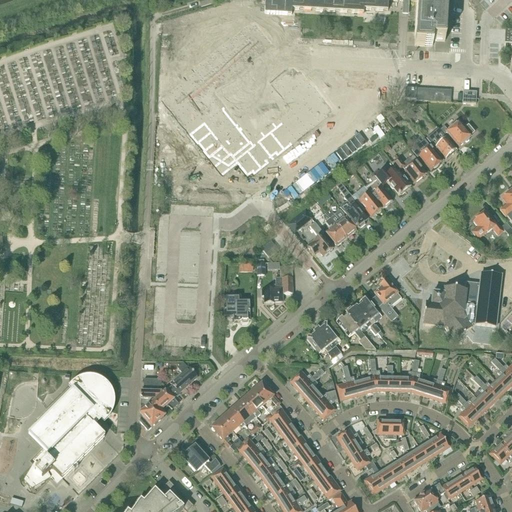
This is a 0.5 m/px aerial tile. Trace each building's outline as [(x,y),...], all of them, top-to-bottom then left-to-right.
[(265,0),(264,14),(263,39),(265,39),(265,41),(290,42),(292,10),(363,14),(364,11),(388,12),(388,1),(402,2),(402,11),(408,11),(408,2),(416,2),(414,46),(432,47),(432,41),(444,42),(446,0),(265,0)] [(170,98),(162,106),(209,164),(213,162),(229,171),(236,166),(251,184),(257,179),(256,176),(267,167),(270,169),(279,160),(278,158),(290,148),(293,150),(303,141),(302,140),(307,134),(309,136),(314,132),(313,130),(325,119),(326,121),(332,116),(294,70),(272,89),(278,96),(282,92),(298,113),(254,151),(208,99),(212,96),(208,92),(258,50),(262,54),(268,48),(249,26),(192,76),(195,79),(188,86),(187,84),(177,91),(179,93),(171,99),(170,98)] [(451,91),(405,89),(404,100),(416,100),(416,102),(450,104),(451,91)] [(476,93),(462,92),(462,104),(475,105),(476,93)] [(401,123),(394,115),(387,121),(393,129),(401,123)] [(414,116),(409,119),(415,127),(420,123),(414,116)] [(468,140),(470,138),(458,123),(452,128),(448,132),(440,122),(435,126),(446,139),(447,140),(450,138),(459,148),(465,143),(466,144),(469,141),(468,140)] [(436,148),(445,159),(451,155),(453,155),(454,154),(454,152),(456,150),(447,140),(446,139),(439,145),(433,138),(428,142),(434,149),(436,148)] [(436,156),(424,141),(418,146),(419,147),(413,152),(412,151),(411,152),(417,159),(419,158),(426,166),(427,165),(431,171),(433,169),(436,169),(438,168),(439,164),(440,164),(436,158),(436,156)] [(415,184),(425,175),(417,165),(419,163),(413,156),(403,164),(398,159),(391,164),(398,173),(403,170),(404,172),(415,184)] [(400,196),(401,195),(404,194),(405,193),(406,191),(410,188),(400,176),(395,169),(389,174),(386,170),(376,178),(383,187),(387,183),(390,186),(390,187),(392,190),(393,190),(398,197),(400,196)] [(392,202),(381,190),(383,188),(374,177),(369,181),(371,184),(376,191),(372,193),(372,196),(371,197),(382,210),(384,208),(387,208),(387,206),(392,202)] [(351,198),(343,187),(340,184),(337,186),(346,197),(344,199),(347,203),(346,203),(344,204),(343,204),(342,205),(341,207),(340,208),(356,229),(358,228),(361,228),(364,226),(363,224),(366,222),(365,220),(362,216),(362,214),(354,204),(355,202),(351,198)] [(371,197),(369,194),(364,188),(351,198),(355,202),(359,208),(361,206),(371,219),(377,214),(378,215),(381,213),(381,211),(382,210),(371,197)] [(500,211),(506,218),(511,213),(511,191),(503,199),(507,205),(500,211)] [(324,203),(320,199),(315,203),(319,208),(324,203)] [(340,211),(334,216),(332,213),(327,216),(345,239),(350,236),(350,237),(355,233),(354,232),(356,231),(345,218),(340,211)] [(302,227),(311,220),(305,212),(296,219),(302,227)] [(503,232),(495,223),(493,224),(485,213),(473,223),(478,229),(472,233),(478,240),(485,234),(486,235),(492,229),(498,236),(503,232)] [(325,234),(336,247),(337,246),(337,247),(342,243),(342,242),(345,239),(327,216),(324,219),(326,223),(325,224),(329,228),(331,227),(332,228),(325,234)] [(323,234),(318,227),(314,223),(309,227),(317,237),(318,236),(319,238),(307,248),(314,257),(319,254),(323,258),(324,256),(327,255),(328,253),(333,249),(322,236),(323,234)] [(511,239),(511,230),(506,224),(501,228),(511,240),(511,239)] [(274,247),(271,242),(261,250),(265,254),(274,247)] [(269,259),(278,251),(274,247),(265,254),(269,259)] [(242,264),(241,272),(255,273),(256,264),(242,264)] [(257,277),(265,276),(265,264),(256,265),(257,277)] [(456,341),(469,331),(488,333),(500,335),(507,274),(480,271),(478,285),(467,284),(466,292),(444,290),(443,295),(432,294),(430,305),(425,305),(422,327),(445,330),(446,329),(449,333),(450,332),(456,341)] [(263,298),(264,304),(274,304),(274,303),(282,303),(282,295),(282,289),(282,284),(282,279),(280,279),(275,279),(276,286),(273,286),(273,290),(261,291),(261,298),(263,298)] [(379,309),(391,323),(398,318),(392,310),(394,309),(392,307),(401,300),(386,282),(386,283),(382,282),(381,286),(380,287),(381,289),(375,295),(383,305),(379,309)] [(224,305),(224,317),(233,317),(234,322),(239,322),(239,323),(240,323),(242,325),(247,325),(248,322),(249,323),(249,304),(240,304),(239,297),(224,297),(224,305)] [(373,325),(381,319),(366,299),(365,300),(364,299),(362,299),(360,301),(359,303),(360,304),(355,307),(378,335),(381,338),(383,336),(376,326),(375,327),(373,325)] [(347,314),(345,315),(362,335),(362,334),(370,328),(371,330),(375,336),(374,336),(378,341),(381,338),(378,335),(355,307),(351,310),(350,309),(346,312),(347,314)] [(362,335),(345,315),(341,318),(339,317),(336,319),(336,321),(337,322),(335,324),(348,339),(354,334),(360,340),(358,342),(365,351),(376,351),(362,335)] [(338,340),(326,325),(323,325),(315,331),(337,358),(341,354),(333,344),(338,340)] [(307,341),(319,356),(325,351),(328,354),(327,354),(333,361),(337,358),(315,331),(307,338),(306,341),(307,341)] [(493,361),(511,381),(511,366),(509,369),(506,366),(504,368),(495,359),(493,361)] [(374,378),(376,392),(387,392),(387,378),(380,378),(379,372),(376,372),(374,360),(372,361),(374,378)] [(361,381),(364,395),(375,393),(376,392),(374,378),(372,361),(369,361),(371,373),(368,374),(368,379),(361,381)] [(400,378),(400,393),(410,393),(411,393),(413,379),(416,362),(414,361),(412,373),(408,373),(407,379),(400,378)] [(495,382),(505,393),(511,385),(511,381),(493,361),(491,363),(500,372),(498,374),(501,377),(495,382)] [(413,379),(411,393),(423,397),(427,383),(419,381),(420,375),(417,374),(419,362),(416,362),(413,379)] [(333,369),(336,373),(344,367),(340,363),(333,369)] [(344,368),(352,399),(364,395),(361,381),(355,383),(353,378),(350,379),(347,367),(344,368)] [(387,367),(387,378),(387,392),(400,393),(400,378),(393,378),(393,373),(392,373),(392,367),(387,367)] [(197,379),(188,368),(170,385),(172,387),(166,392),(173,400),(179,395),(197,379)] [(337,388),(340,402),(352,399),(344,368),(342,369),(345,380),(342,381),(343,386),(337,388)] [(301,374),(290,383),(299,393),(322,372),(321,370),(311,378),(309,376),(306,379),(301,374)] [(427,383),(423,397),(434,401),(438,387),(443,370),(440,370),(437,381),(434,380),(432,385),(427,383)] [(438,387),(434,401),(445,404),(450,391),(444,389),(445,384),(442,383),(445,371),(443,370),(438,387)] [(322,372),(299,393),(307,402),(318,393),(313,388),(317,384),(315,382),(324,374),(322,372)] [(72,392),(28,436),(44,452),(33,463),(34,464),(24,482),(32,490),(51,479),(49,478),(54,473),(62,480),(104,437),(95,427),(101,420),(104,423),(108,419),(111,414),(113,409),(114,403),(114,398),(112,392),(109,387),(105,382),(100,379),(94,377),(88,376),(82,377),(76,380),(75,381),(74,382),(68,387),(72,392)] [(474,379),(496,402),(505,393),(495,382),(490,387),(487,384),(485,386),(476,377),(474,379)] [(477,400),(487,410),(496,402),(474,379),(473,381),(481,390),(479,392),(482,395),(477,400)] [(278,406),(280,405),(273,397),(272,398),(264,389),(264,387),(261,384),(258,387),(258,389),(251,395),(257,402),(262,407),(270,399),(277,407),(270,413),(270,414),(269,415),(272,418),(281,412),(282,410),(278,406)] [(318,393),(307,402),(315,412),(335,394),(335,391),(325,394),(322,397),(318,393)] [(149,392),(143,392),(140,392),(140,404),(139,423),(147,432),(151,429),(164,417),(160,413),(152,404),(166,392),(161,393),(155,392),(149,392)] [(172,410),(177,405),(166,392),(152,404),(160,413),(166,407),(172,410)] [(335,394),(315,412),(323,421),(334,412),(329,406),(337,400),(335,394)] [(245,400),(242,403),(246,408),(252,415),(253,415),(256,419),(261,415),(257,411),(262,407),(257,402),(251,395),(249,395),(246,398),(245,400)] [(456,397),(477,419),(487,410),(477,400),(472,405),(467,404),(458,395),(456,397)] [(458,418),(468,428),(477,419),(456,397),(455,398),(463,407),(460,410),(464,413),(458,418)] [(232,411),(232,412),(236,417),(242,424),(252,415),(246,408),(242,403),(238,406),(236,406),(233,409),(232,411)] [(223,420),(222,420),(232,432),(233,432),(238,427),(241,430),(245,426),(242,424),(236,417),(232,412),(228,415),(226,415),(223,418),(223,420)] [(270,421),(277,431),(289,422),(281,412),(272,418),(269,420),(270,421)] [(272,418),(269,415),(264,419),(267,423),(270,421),(269,420),(272,418)] [(231,446),(228,443),(231,441),(227,437),(233,432),(232,432),(222,420),(215,427),(213,427),(211,429),(222,441),(229,449),(229,448),(231,446)] [(289,422),(277,431),(284,441),(296,432),(289,422)] [(390,422),(377,422),(377,436),(384,436),(384,441),(390,441),(390,422)] [(403,422),(390,422),(390,441),(396,441),(396,436),(403,436),(403,422)] [(253,436),(261,429),(257,425),(249,432),(253,436)] [(349,431),(337,439),(344,450),(360,440),(357,435),(352,437),(349,431)] [(296,432),(284,441),(291,451),(303,442),(296,432)] [(440,435),(429,441),(438,455),(449,448),(440,435)] [(511,453),(511,440),(509,437),(499,447),(509,457),(511,453)] [(250,442),(247,438),(241,443),(245,447),(250,442)] [(241,443),(239,440),(231,446),(229,448),(233,452),(237,450),(239,452),(245,447),(241,443)] [(360,440),(344,450),(351,461),(362,453),(359,447),(363,445),(360,440)] [(438,455),(429,441),(419,448),(427,462),(438,455)] [(239,452),(241,455),(247,461),(261,449),(257,444),(254,447),(250,442),(245,447),(239,452)] [(303,442),(291,451),(299,461),(311,452),(303,442)] [(211,473),(219,465),(215,460),(210,464),(194,447),(182,459),(196,473),(204,466),(211,473)] [(509,457),(499,447),(490,455),(500,465),(506,460),(509,457)] [(427,462),(419,448),(408,455),(416,469),(427,462)] [(261,449),(247,461),(249,464),(254,471),(267,462),(262,456),(265,454),(261,449)] [(362,453),(351,461),(357,472),(365,467),(368,472),(375,468),(372,462),(369,464),(366,458),(370,455),(367,450),(362,453)] [(311,452),(299,461),(306,471),(318,462),(311,452)] [(416,469),(408,455),(397,462),(405,475),(416,469)] [(267,462),(254,471),(262,481),(277,469),(274,464),(271,466),(267,462)] [(318,462),(306,471),(313,481),(325,472),(318,462)] [(405,475),(397,462),(386,469),(395,482),(405,475)] [(471,487),(482,480),(474,468),(463,475),(471,487)] [(262,481),(265,484),(269,490),(281,482),(277,476),(281,474),(277,469),(262,481)] [(386,469),(375,476),(384,489),(395,482),(386,469)] [(223,470),(211,478),(216,484),(219,489),(230,480),(223,470)] [(325,472),(313,481),(316,484),(321,491),(333,482),(325,472)] [(460,494),(471,487),(463,475),(452,482),(460,494)] [(384,489),(375,476),(364,483),(373,496),(384,489)] [(219,489),(227,499),(238,491),(230,480),(219,489)] [(269,490),(271,494),(276,501),(292,490),(288,485),(285,487),(281,482),(269,490)] [(339,493),(340,492),(333,482),(321,491),(328,501),(331,499),(339,493)] [(452,482),(441,489),(444,494),(449,501),(460,494),(452,482)] [(180,511),(183,511),(184,511),(188,511),(193,507),(169,483),(157,494),(154,491),(148,499),(143,504),(140,502),(132,511),(180,511)] [(430,491),(433,495),(434,494),(435,496),(438,495),(439,497),(444,494),(441,489),(439,485),(430,491)] [(292,490),(276,501),(278,503),(282,511),(296,502),(292,497),(295,495),(292,490)] [(227,499),(234,509),(245,501),(238,491),(227,499)] [(413,501),(419,511),(424,511),(432,507),(435,511),(441,508),(438,504),(433,495),(430,491),(413,501)] [(481,496),(482,500),(475,502),(477,509),(468,511),(483,511),(493,509),(492,504),(492,502),(490,500),(490,498),(487,492),(481,496)] [(356,511),(351,502),(347,505),(339,493),(331,499),(339,510),(339,511),(356,511)] [(306,501),(304,497),(296,502),(282,511),(283,511),(301,511),(299,507),(302,505),(301,505),(306,501)] [(234,509),(236,511),(252,511),(253,511),(245,501),(234,509)]
